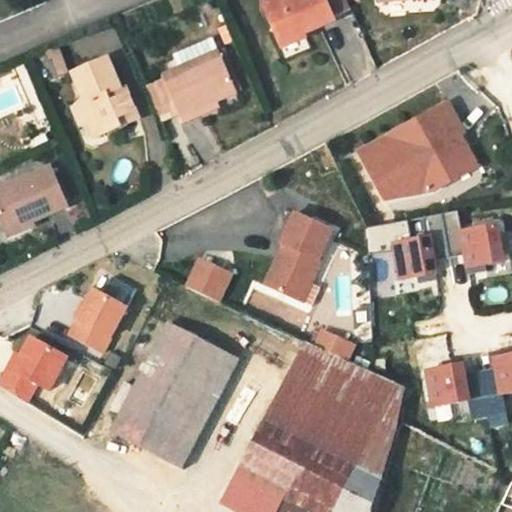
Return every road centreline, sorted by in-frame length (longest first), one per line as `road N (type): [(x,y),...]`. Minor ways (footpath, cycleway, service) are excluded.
road 1 (unclassified): [(482,36),(0,293)]
road 2 (residential): [(190,511),(0,402)]
